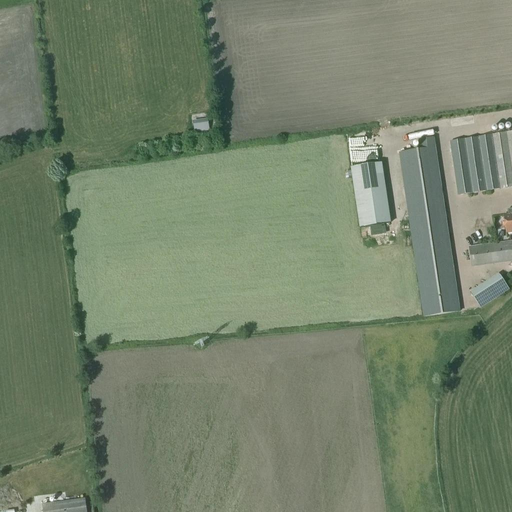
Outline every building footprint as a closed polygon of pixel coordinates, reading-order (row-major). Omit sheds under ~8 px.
[(511,133),(449,143),(458,196),(511,187),(511,133)] [(344,137),(311,142),(312,145),(305,146),(305,148),(298,149),(301,167),(328,163),(326,149),(345,147),(344,137)] [(435,148),(399,153),(423,319),(459,314),(435,148)] [(382,164),(351,169),(360,229),(391,224),(382,164)] [(511,241),(468,247),(471,268),(511,262),(511,241)] [(498,275),(470,295),(480,310),(509,290),(498,275)] [(64,511),(63,502),(42,505),(42,511),(64,511)]
